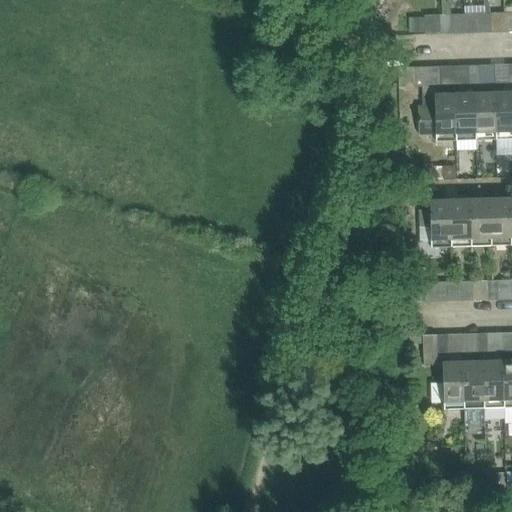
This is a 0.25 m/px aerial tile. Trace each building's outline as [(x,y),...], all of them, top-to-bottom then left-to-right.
[(490,22),(490,13),(485,13),(485,6),(465,7),(465,13),(466,34),(481,33),(480,22),(490,22)] [(490,33),(505,33),(505,12),(490,13),(490,22),(490,33)] [(451,23),(451,34),(466,34),(465,13),(450,14),(451,23)] [(425,35),(441,34),(441,23),(441,14),(424,14),(424,19),(425,35)] [(451,23),(450,14),(441,14),(441,23),(451,23)] [(410,20),(410,35),(425,35),(424,19),(410,20)] [(490,33),(490,22),(480,22),(481,33),(490,33)] [(451,34),(451,23),(441,23),(441,34),(451,34)] [(510,74),(510,64),(495,65),(496,92),(510,91),(510,83),(510,74)] [(470,75),(470,65),(456,66),(456,93),(471,92),(471,84),(470,75)] [(481,74),(480,65),(470,65),(470,75),(481,74)] [(495,65),(480,65),(481,74),(481,84),(481,92),(496,92),(495,65)] [(440,85),(440,66),(416,67),(414,67),(414,86),(423,86),(424,86),(440,85)] [(456,66),(440,66),(440,85),(440,93),(456,93),(456,66)] [(481,84),(481,74),(470,75),(471,84),(481,84)] [(481,84),(471,84),(471,92),(476,92),(481,92),(481,84)] [(424,86),(424,93),(436,93),(440,93),(440,85),(424,86)] [(511,138),(511,91),(510,91),(496,92),(497,132),(497,139),(511,138)] [(478,139),(476,92),(471,92),(456,93),(458,132),(458,140),(478,139)] [(481,92),(476,92),(478,139),(483,139),(483,132),(497,132),(496,92),(481,92)] [(425,105),(420,105),(420,133),(437,133),(437,140),(444,140),(443,133),(458,132),(456,93),(440,93),(436,93),(424,93),(425,105)] [(511,224),(511,197),(491,198),(493,245),(498,245),(498,238),(511,237),(511,224)] [(472,198),(452,199),(453,246),(458,246),(458,239),(473,238),(472,198)] [(491,198),(472,198),(473,238),(487,238),(488,245),(493,245),(491,198)] [(453,246),(452,199),(431,199),(432,226),(420,226),(420,242),(432,242),(432,246),(453,246)] [(511,299),(511,280),(498,281),(498,291),(487,291),(488,300),(511,299)] [(473,301),(472,281),(458,282),(458,301),(473,301)] [(472,281),(473,301),(488,300),(487,291),(487,281),(472,281)] [(498,291),(498,281),(487,281),(487,291),(498,291)] [(434,302),(433,282),(422,283),(422,302),(434,302)] [(447,282),(433,282),(434,302),(447,302),(447,282)] [(458,282),(447,282),(447,302),(458,301),(458,282)] [(488,344),(488,334),(477,334),(477,344),(488,344)] [(448,354),(448,335),(423,335),(424,355),(424,365),(437,365),(436,355),(448,354)] [(489,353),(488,344),(477,344),(478,354),(489,353)] [(511,407),(511,360),(503,361),(504,408),(511,407)] [(484,408),(483,361),(463,362),(465,409),(484,408)] [(504,408),(503,361),(483,361),(484,408),(504,408)] [(465,409),(463,362),(443,363),(444,409),(465,409)]
